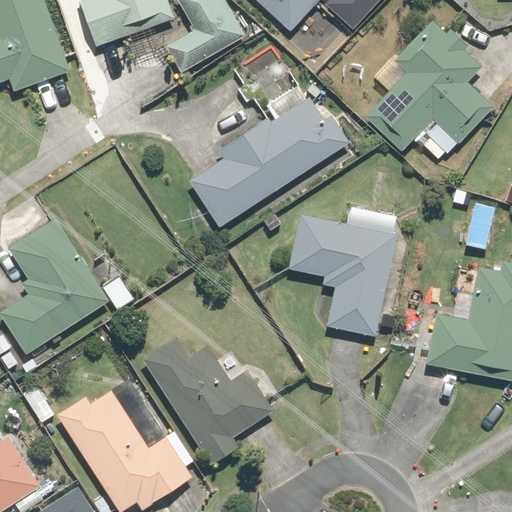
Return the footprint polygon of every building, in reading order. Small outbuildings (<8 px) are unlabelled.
[(66,73),(39,0),(0,0),(0,81),(5,80),(10,93),(66,73)] [(171,20),(163,0),(67,0),(61,2),(80,53),(171,20)] [(161,47),(176,74),(243,38),(221,0),(171,0),(189,32),(161,47)] [(250,0),(308,52),(352,4),(346,0),(250,0)] [(401,73),(358,118),(396,154),(411,139),(437,163),(490,108),(464,83),(479,66),(429,18),(387,61),(401,73)] [(183,182),(215,230),(345,144),(327,116),(320,120),(305,98),(265,124),(262,119),(212,152),(217,159),(183,182)] [(511,183),(509,182),(502,202),(511,205),(511,183)] [(106,302),(35,195),(3,216),(0,246),(29,290),(0,309),(0,324),(22,357),(106,302)] [(341,225),(294,215),(283,271),(318,278),(316,286),(330,289),(322,329),(371,339),(396,217),(345,207),(341,225)] [(431,313),(420,366),(511,383),(511,263),(485,258),(483,270),(473,268),(463,319),(431,313)] [(170,338),(136,360),(206,466),(234,447),(229,440),(271,412),(243,370),(228,380),(205,346),(184,359),(170,338)] [(79,397),(51,416),(113,511),(120,511),(132,504),(136,511),(187,478),(138,403),(121,414),(106,391),(84,405),(79,397)] [(0,510),(37,486),(4,436),(0,438),(0,510)]
